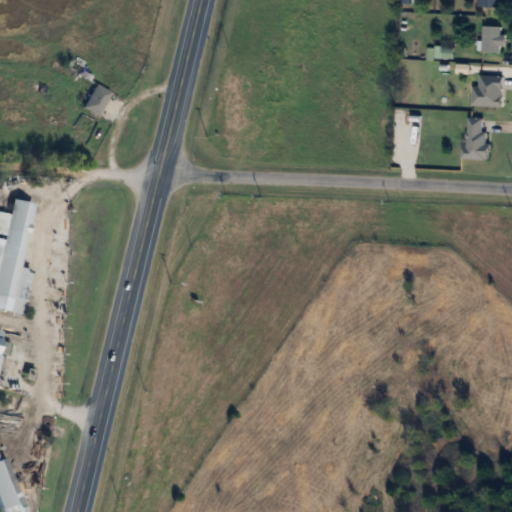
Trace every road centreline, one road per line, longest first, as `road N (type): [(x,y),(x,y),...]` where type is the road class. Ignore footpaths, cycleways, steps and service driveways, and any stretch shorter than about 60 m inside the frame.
road 1 (primary): [(75,511),(200,0)]
road 2 (residential): [(511,186),(156,173)]
road 3 (residential): [(0,163),(156,173)]
